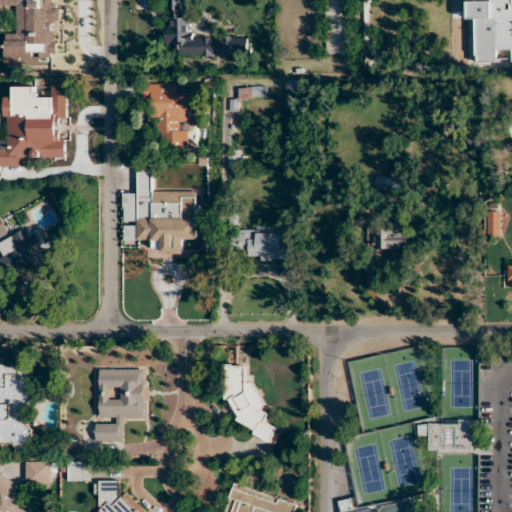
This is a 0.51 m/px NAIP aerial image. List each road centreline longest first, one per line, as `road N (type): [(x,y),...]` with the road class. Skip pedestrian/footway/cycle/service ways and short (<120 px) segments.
road 1 (residential): [(511,329),(0,327)]
road 2 (residential): [(110,328),(111,0)]
road 3 (residential): [(329,511),(329,329)]
